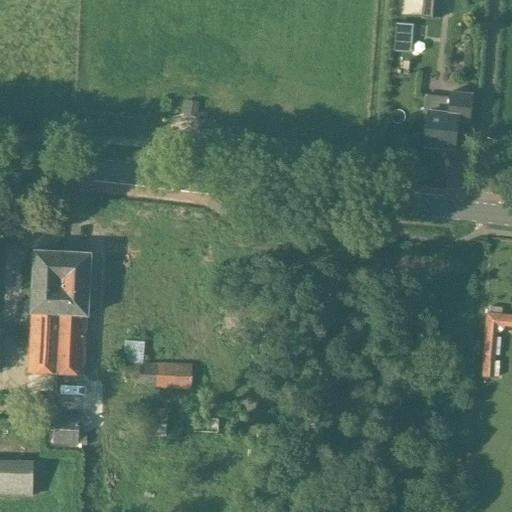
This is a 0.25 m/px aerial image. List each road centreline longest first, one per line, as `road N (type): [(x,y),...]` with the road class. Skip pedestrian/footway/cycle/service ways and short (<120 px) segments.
road 1 (tertiary): [(0,162),(478,214)]
road 2 (unclassified): [(478,214),(493,0)]
